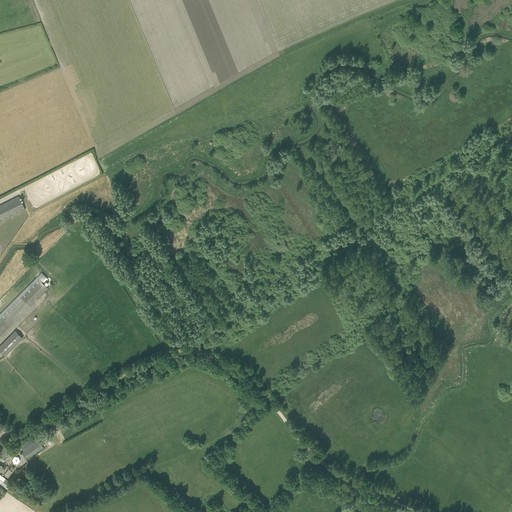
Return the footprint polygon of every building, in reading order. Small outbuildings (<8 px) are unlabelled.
[(0,221),(25,209),(19,196),(0,205),(0,221)] [(0,335),(48,288),(39,280),(0,318),(0,335)] [(15,330),(0,345),(0,351),(5,356),(23,338),(15,330)] [(24,451),(39,441),(36,435),(35,435),(20,445),(24,451)] [(43,447),(39,441),(24,451),(22,452),(26,459),(43,447)] [(9,458),(13,453),(4,446),(0,451),(0,455),(4,458),(6,455),(9,458)] [(0,465),(1,465),(0,464),(0,483),(7,489),(11,483),(0,474),(0,465)] [(8,478),(13,471),(9,468),(4,475),(8,478)]
